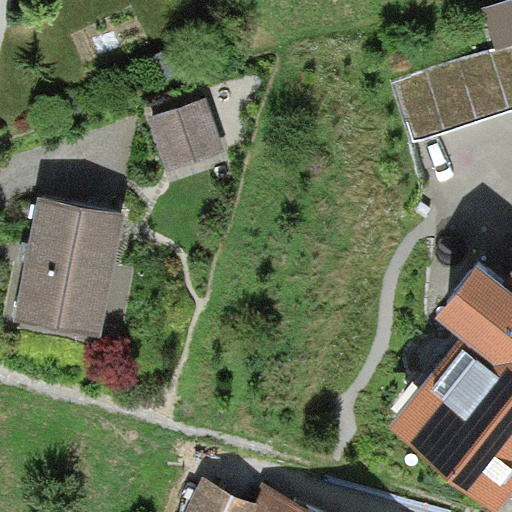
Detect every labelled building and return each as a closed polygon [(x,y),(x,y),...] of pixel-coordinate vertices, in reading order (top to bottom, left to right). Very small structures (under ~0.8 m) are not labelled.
[(511,38),(400,73),(417,129),(511,99),(511,38)] [(207,91),(148,112),(168,170),(227,150),(207,91)] [(29,245),(15,314),(101,329),(125,198),(40,183),(29,245)] [(511,245),(506,253),(477,230),(436,280),(464,303),(392,391),(500,480),(511,464),(511,245)] [(253,511),(263,491),(200,465),(186,502),(176,499),(170,511),(253,511)] [(311,511),(263,491),(253,511),(311,511)]
